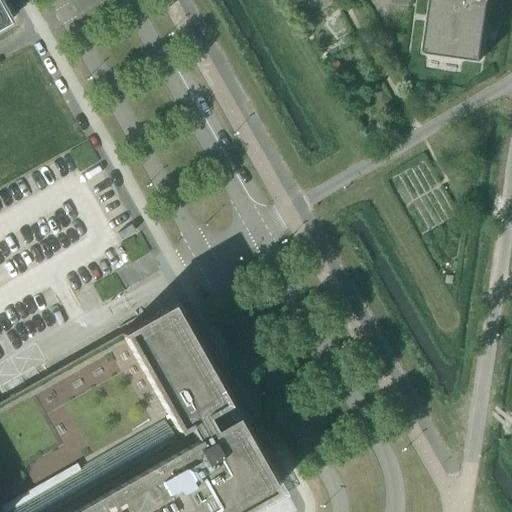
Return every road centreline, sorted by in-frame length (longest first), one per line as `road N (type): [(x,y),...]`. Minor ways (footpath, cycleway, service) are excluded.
road 1 (tertiary): [(396,511),(385,455),(256,228)]
road 2 (unclassified): [(56,0),(202,259)]
road 3 (unclassified): [(256,228),(511,77)]
road 4 (unclassified): [(202,259),(330,479),(340,511)]
road 5 (tertiary): [(256,228),(125,0)]
